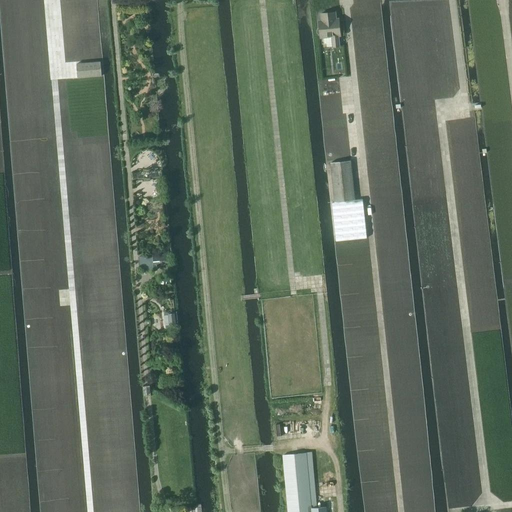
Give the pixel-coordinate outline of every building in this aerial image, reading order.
[(320,13),(321,20),(319,20),(319,27),(318,28),(317,30),(317,32),(318,33),(320,34),(320,37),(332,36),(333,46),(339,46),(338,35),(340,35),(338,18),(336,18),(335,12),(320,13)] [(77,64),(78,78),(102,76),(101,62),(77,64)] [(335,202),(332,202),(336,241),(367,238),(363,199),(355,200),(350,160),(331,162),(335,202)] [(138,257),(139,271),(153,270),(153,265),(167,263),(166,254),(138,257)] [(326,511),(326,507),(310,508),(306,454),(283,455),(287,511),(326,511)]
